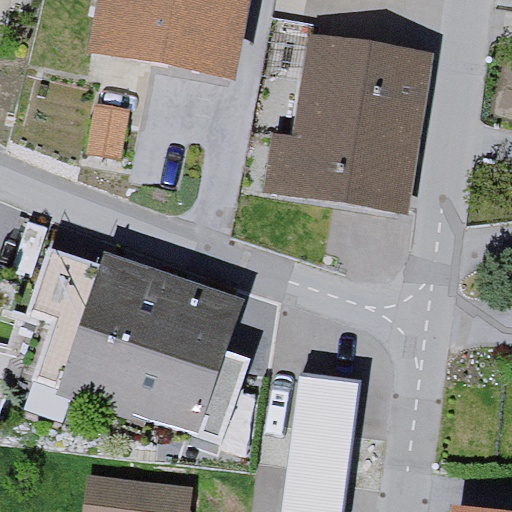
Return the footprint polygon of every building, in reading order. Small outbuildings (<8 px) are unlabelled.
[(114,0),(102,67),(242,94),(260,0),(114,0)] [(437,69),(312,51),(288,212),(413,230),(437,69)] [(248,319),(109,269),(63,396),(202,446),(248,319)] [(342,511),(364,378),(304,368),(281,511),(342,511)] [(193,511),(195,499),(92,486),(89,511),(193,511)]
